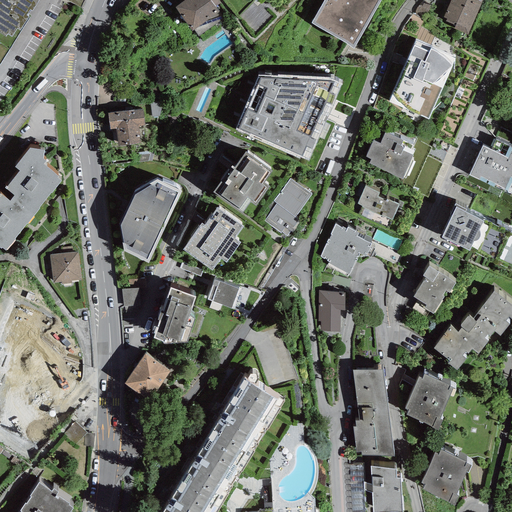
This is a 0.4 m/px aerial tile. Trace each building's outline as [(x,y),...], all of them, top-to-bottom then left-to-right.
[(37,0),(0,0),(0,29),(13,38),(37,0)] [(215,7),(210,0),(184,0),(175,7),(192,31),(194,30),(198,36),(223,19),(215,7)] [(380,0),(323,0),(311,22),(353,46),(380,0)] [(482,0),(450,0),(442,19),(469,31),(482,0)] [(455,58),(415,40),(388,101),(428,118),(455,58)] [(258,78),(235,128),(301,157),(305,147),(311,149),(315,140),(309,138),(325,102),(331,105),(335,96),(329,93),(334,81),(258,78)] [(163,100),(150,102),(151,117),(160,116),(163,100)] [(143,109),(108,113),(110,129),(116,128),(118,146),(141,143),(138,125),(145,125),(143,109)] [(180,115),(169,111),(167,116),(171,117),(168,127),(175,130),(180,115)] [(402,177),(413,154),(414,151),(411,149),(413,144),(385,131),(380,142),(373,139),(365,155),(371,158),(369,162),(402,177)] [(511,147),(495,139),(491,148),(483,144),(468,174),(511,195),(511,147)] [(44,150),(30,148),(15,167),(19,171),(5,188),(14,196),(12,198),(34,215),(63,180),(43,164),(46,161),(43,159),(44,150)] [(272,170),(245,151),(234,167),(232,165),(213,192),(242,213),(250,201),(256,206),(269,187),(263,182),(272,170)] [(138,152),(139,162),(148,161),(148,160),(150,152),(138,152)] [(312,194),(290,178),(273,201),(276,204),(264,221),(281,233),(281,232),(287,236),(290,231),(292,232),(294,229),(292,228),(298,219),(295,217),(312,194)] [(157,179),(133,192),(119,224),(123,251),(148,263),(181,191),(157,179)] [(392,219),(399,203),(386,198),(385,200),(377,196),(379,192),(365,185),(357,202),(362,204),(362,205),(392,219)] [(34,215),(12,198),(9,201),(1,194),(0,194),(0,247),(5,252),(34,215)] [(511,231),(455,203),(450,213),(452,214),(441,236),(469,249),(469,248),(511,269),(511,231)] [(244,227),(218,207),(204,226),(201,223),(183,249),(212,271),(221,259),(226,262),(241,242),(236,238),(244,227)] [(329,261),(327,265),(348,275),(355,260),(356,260),(360,253),(365,255),(371,242),(357,235),(358,232),(347,226),(346,228),(342,226),(341,227),(335,224),(319,256),(329,261)] [(280,241),(282,237),(268,228),(266,232),(280,241)] [(277,262),(282,255),(267,247),(263,254),(277,262)] [(72,284),(71,281),(81,280),(78,252),(49,255),(52,283),(62,282),(62,285),(72,284)] [(273,269),(277,262),(263,254),(259,261),(273,269)] [(269,276),(273,269),(259,261),(255,268),(269,276)] [(203,269),(182,262),(179,268),(201,276),(203,269)] [(455,281),(428,265),(422,274),(425,276),(413,296),(426,304),(424,307),(433,312),(444,296),(442,294),(445,289),(449,291),(455,281)] [(265,283),(269,276),(255,268),(251,275),(265,283)] [(261,290),(265,283),(251,275),(247,282),(261,290)] [(143,279),(129,280),(129,288),(144,287),(143,279)] [(214,280),(207,300),(232,309),(239,289),(214,280)] [(195,296),(170,287),(162,310),(160,310),(157,320),(158,320),(152,338),(163,342),(163,343),(187,342),(194,318),(189,314),(195,296)] [(140,288),(122,289),(123,307),(141,305),(140,288)] [(511,316),(511,304),(493,290),(478,310),(481,312),(480,314),(496,326),(493,329),(500,334),(510,323),(505,319),(508,316),(511,318),(511,316)] [(345,291),(318,291),(317,330),(339,331),(340,309),(344,309),(345,291)] [(8,323),(2,333),(30,350),(49,317),(23,302),(16,313),(10,309),(4,320),(8,323)] [(496,326),(480,314),(477,317),(478,318),(476,322),(469,315),(468,314),(461,322),(460,323),(461,325),(461,326),(458,330),(450,325),(434,347),(450,360),(447,362),(456,370),(466,357),(462,354),(465,351),(468,353),(471,348),(478,353),(488,340),(484,336),(487,333),(490,334),(493,329),(496,326)] [(170,369),(145,352),(124,382),(149,400),(170,369)] [(383,368),(353,371),(359,422),(355,422),(356,426),(353,427),(356,454),(361,453),(362,458),(393,454),(383,368)] [(450,384),(423,373),(421,377),(418,376),(404,407),(409,409),(406,415),(437,428),(442,418),(439,417),(452,387),(449,386),(450,384)] [(216,511),(283,401),(243,377),(160,511),(216,511)] [(467,460),(440,448),(438,453),(435,451),(421,483),(426,485),(423,491),(454,504),(459,494),(456,493),(469,463),(466,462),(467,460)] [(396,467),(370,467),(371,484),(364,485),(364,491),(372,491),(373,511),(402,511),(400,476),(396,476),(396,467)] [(51,492),(38,483),(30,496),(31,496),(26,504),(25,503),(20,510),(22,511),(21,511),(70,511),(73,509),(68,505),(69,504),(56,495),(58,492),(53,489),(51,492)]
